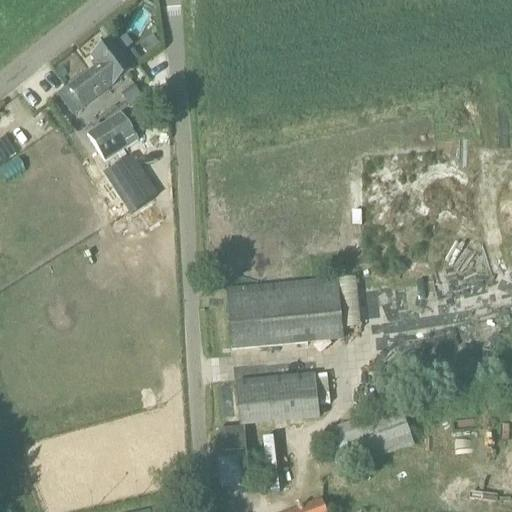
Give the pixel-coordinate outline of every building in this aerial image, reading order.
[(69,90),(83,109),(134,72),(113,44),(91,60),(98,69),(69,90)] [(87,137),(104,164),(138,143),(120,116),(87,137)] [(153,202),(128,161),(109,172),(135,213),(153,202)] [(337,282),(226,293),(231,350),(343,339),(337,282)] [(315,378),(235,386),(239,426),(319,418),(315,378)] [(325,436),(338,474),(414,448),(400,409),(325,436)] [(247,429),(220,430),(223,493),(250,491),(247,429)] [(324,511),(321,503),(296,511),(324,511)]
